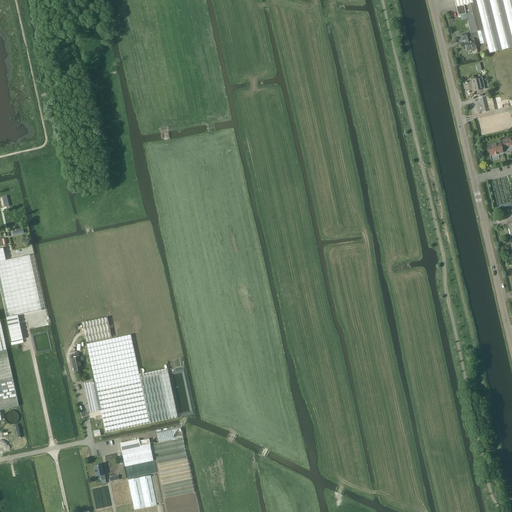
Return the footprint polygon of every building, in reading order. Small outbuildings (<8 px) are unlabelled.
[(511,0),(454,0),(458,14),(458,15),(460,16),(460,15),(460,16),(466,14),(471,32),(460,35),(462,41),(465,40),(466,43),(465,43),(467,51),(472,50),(472,52),(473,52),(473,53),(474,53),(475,53),(476,53),(476,52),(477,52),(477,51),(476,49),(474,41),(474,38),(478,36),(480,44),(487,43),(489,54),(495,52),(501,51),(511,47),(511,0)] [(480,78),(472,80),(474,92),(482,90),(485,89),(482,78),(480,78)] [(479,99),(481,109),(482,113),(489,111),(488,107),(486,97),(479,99)] [(510,138),(502,139),(503,143),(504,146),(504,147),(511,145),(510,138)] [(488,149),(487,149),(488,153),(489,152),(490,155),(494,154),(494,155),(498,154),(498,153),(502,152),(501,146),(504,146),(503,143),(500,143),(488,146),(488,149)] [(3,248),(0,248),(0,287),(7,318),(16,316),(42,310),(30,255),(6,260),(4,252),(3,248)] [(82,323),(84,332),(87,342),(112,337),(107,317),(82,323)] [(0,410),(19,406),(5,341),(1,322),(0,322),(0,420),(2,420),(0,412),(0,410)] [(83,383),(85,392),(90,413),(101,410),(105,433),(150,423),(178,417),(167,368),(139,375),(131,335),(87,344),(95,381),(83,383)] [(78,353),(71,355),(72,359),(71,360),(74,372),(82,370),(80,361),(84,360),(83,357),(79,358),(78,353)] [(125,467),(153,461),(150,445),(149,439),(139,441),(139,439),(120,443),(125,467)] [(104,474),(102,465),(95,466),(97,476),(101,475),(102,480),(106,479),(105,474),(104,474)] [(151,474),(128,479),(134,510),(157,505),(151,474)]
